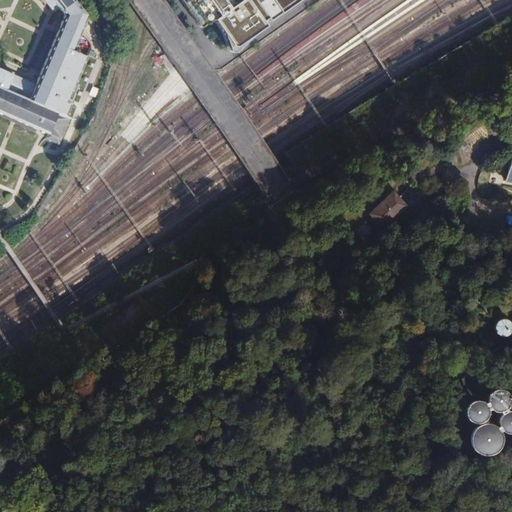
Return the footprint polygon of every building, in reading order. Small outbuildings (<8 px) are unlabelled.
[(0,0),(0,113),(13,119),(41,132),(47,134),(59,139),(68,119),(75,121),(97,70),(104,65),(109,65),(113,42),(101,27),(100,28),(95,22),(91,20),(87,18),(78,2),(75,0),(0,0)] [(239,0),(240,0),(236,3),(234,0),(186,0),(202,23),(213,20),(215,23),(230,45),(231,46),(232,46),(233,46),(235,46),(264,26),(246,0),(239,0)] [(246,0),(264,26),(300,0),(246,0)] [(59,139),(47,134),(44,140),(57,145),(59,139)] [(392,193),(368,215),(382,229),(405,208),(392,193)] [(511,332),(511,331),(511,326),(511,325),(510,323),(509,322),(507,321),(505,320),(502,320),(500,320),(498,321),(496,323),(495,326),(494,328),(494,331),(495,334),(497,336),(499,337),(501,338),(504,338),(507,337),(510,335),(511,332)] [(509,404),(508,401),(507,398),(504,395),(501,394),(498,393),(494,394),(491,395),(489,398),(487,401),(487,404),(487,407),(488,410),(490,413),(493,415),(496,416),(499,416),(503,415),(505,413),(508,410),(509,407),(509,404)] [(487,416),(486,413),(484,410),(482,408),(479,406),(476,406),(472,406),(469,408),(467,410),(465,413),(464,416),(465,419),(466,423),(468,425),(471,427),(474,428),(477,428),(481,427),(483,425),(485,423),(487,419),(487,416)] [(511,416),(509,416),(505,416),(502,418),(500,420),(498,423),(497,426),(498,430),(499,433),(501,435),(504,437),(507,438),(510,438),(511,437),(511,416)] [(500,448),(501,444),(500,441),(500,438),(498,435),(496,432),(494,431),(491,429),(488,428),(485,428),(483,428),(480,428),(477,429),(474,431),(472,433),(470,436),(469,439),(468,442),(468,446),(469,449),(470,452),(472,455),(474,457),(477,459),(480,460),(483,460),(486,460),(489,460),(493,458),(495,456),(497,454),(499,451),(500,448)]
